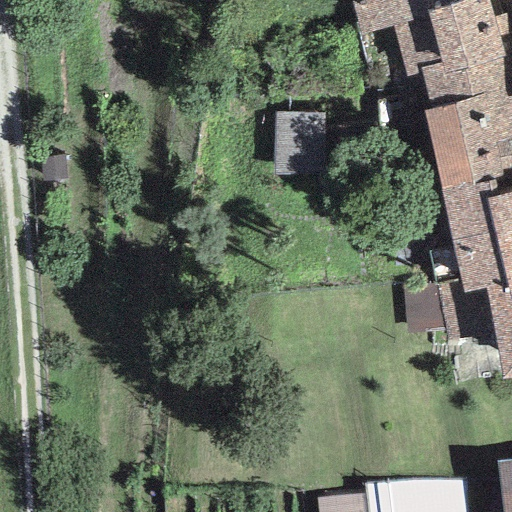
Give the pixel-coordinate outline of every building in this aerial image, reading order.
[(488,0),(348,0),(358,36),(392,27),(406,78),(421,74),(430,110),(511,88),(511,42),(505,15),(493,18),(488,0)] [(511,89),(430,110),(421,112),(440,191),(495,180),(498,194),(511,190),(511,89)] [(495,180),(440,191),(458,280),(461,292),(483,287),(507,283),(511,301),(511,300),(511,190),(498,194),(495,180)] [(409,333),(444,326),(435,285),(434,278),(399,285),(409,333)] [(447,344),(492,335),(483,287),(461,292),(458,280),(435,285),(444,326),(447,344)] [(492,335),(502,381),(511,378),(511,300),(511,301),(507,283),(483,287),(492,335)] [(511,511),(511,462),(494,464),(498,511),(511,511)] [(365,496),(313,499),(315,511),(463,511),(463,478),(364,483),(365,496)]
